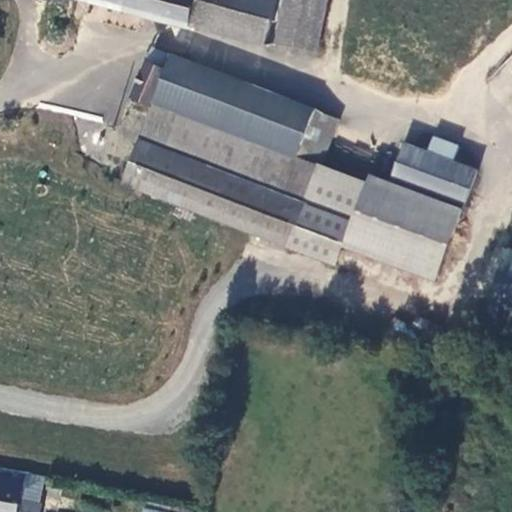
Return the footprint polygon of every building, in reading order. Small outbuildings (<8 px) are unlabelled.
[(68,0),(189,32),(197,0),(68,0)] [(274,0),(197,0),(189,32),(260,49),(274,0)] [(284,0),(276,46),(320,56),(331,0),(284,0)] [(175,61),(154,52),(132,99),(155,110),(156,106),(175,61)] [(301,161),(317,114),(175,61),(156,106),(162,108),(301,161)] [(326,163),(340,122),(317,114),(301,161),(162,108),(132,182),(299,243),(302,235),(326,163)] [(444,139),(437,155),(461,163),(466,147),(444,139)] [(399,184),(470,208),(484,172),(461,163),(437,155),(415,147),(399,184)] [(440,282),(465,210),(326,163),(302,235),(440,282)] [(511,325),(511,249),(499,244),(474,311),(511,325)] [(0,511),(41,511),(42,506),(25,502),(31,476),(0,469),(0,511)] [(42,506),(48,479),(31,476),(25,502),(42,506)]
